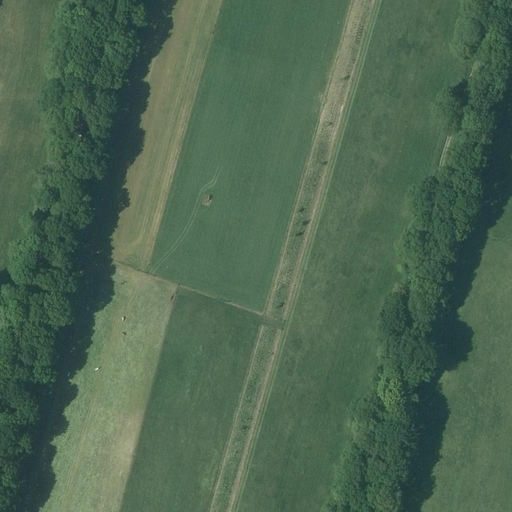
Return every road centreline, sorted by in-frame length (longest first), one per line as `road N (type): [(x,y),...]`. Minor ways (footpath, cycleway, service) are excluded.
road 1 (track): [(490,0),(351,511)]
road 2 (track): [(0,431),(120,0)]
